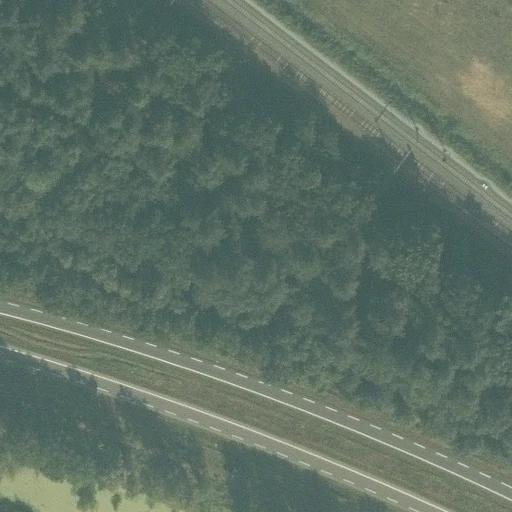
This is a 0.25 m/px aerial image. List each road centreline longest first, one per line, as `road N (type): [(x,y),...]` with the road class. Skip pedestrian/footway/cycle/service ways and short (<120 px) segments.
road 1 (secondary): [(511,496),(289,399),(0,309)]
road 2 (secondary): [(0,351),(273,443),(433,511)]
